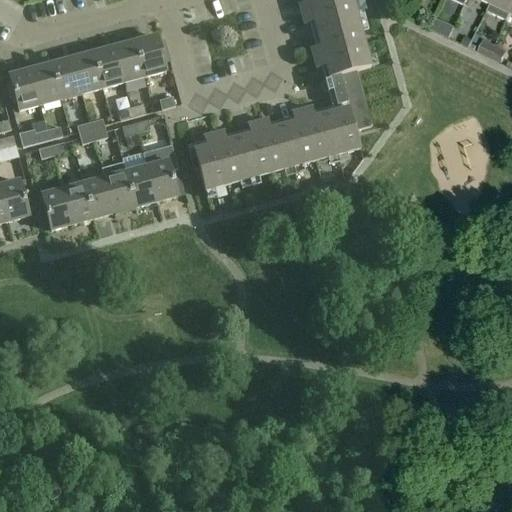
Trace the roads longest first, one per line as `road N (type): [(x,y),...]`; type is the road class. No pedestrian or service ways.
road 1 (residential): [(264,0),(285,79),(193,104)]
road 2 (residential): [(142,0),(26,37),(21,17),(0,5)]
